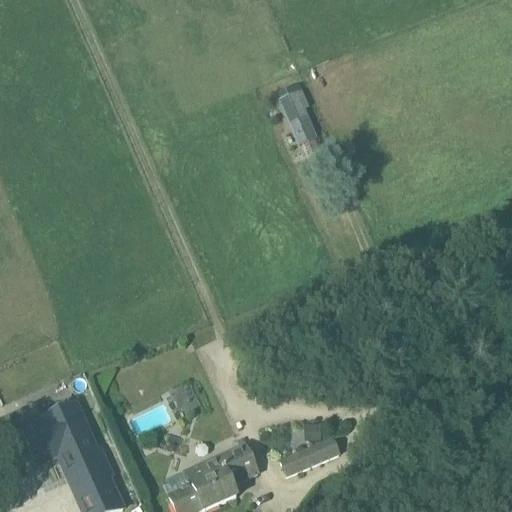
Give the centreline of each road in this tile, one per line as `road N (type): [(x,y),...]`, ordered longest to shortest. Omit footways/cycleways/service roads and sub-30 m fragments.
road 1 (unknown): [(247,331),(511,227)]
road 2 (track): [(511,371),(429,404),(262,415)]
